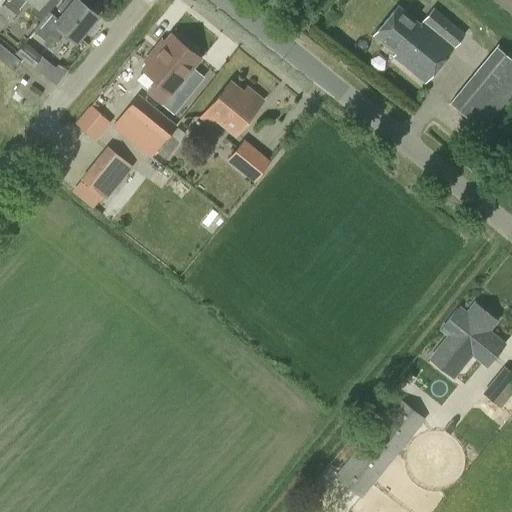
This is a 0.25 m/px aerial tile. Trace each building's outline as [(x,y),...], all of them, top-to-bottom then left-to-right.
[(5,0),(0,7),(0,29),(8,20),(9,21),(19,9),(18,8),(25,0),(30,0),(37,6),(41,0),(5,0)] [(75,41),(96,15),(85,6),(87,3),(86,0),(63,0),(57,8),(63,12),(58,18),(48,10),(33,30),(51,45),(62,31),(75,41)] [(420,24),(397,5),(373,34),(397,53),(394,56),(425,81),(463,33),(433,8),(420,24)] [(160,103),(170,92),(199,56),(171,34),(156,52),(154,50),(145,61),(148,63),(142,69),(156,80),(147,92),(160,103)] [(33,67),(42,55),(24,41),(15,52),(33,67)] [(482,130),(511,93),(511,59),(496,45),(449,102),(482,130)] [(242,92),(230,81),(201,116),(211,124),(216,118),(234,133),(261,99),(246,87),(242,92)] [(96,140),(121,109),(99,93),(75,123),(96,140)] [(149,158),(176,125),(138,93),(111,126),(149,158)] [(253,181),(270,161),(244,139),(226,159),(253,181)] [(127,163),(108,147),(83,179),(102,194),(127,163)] [(463,360),(494,319),(475,303),(443,343),(463,360)] [(438,410),(460,382),(431,358),(408,386),(398,397),(334,476),(361,498),(425,419),(406,404),(416,392),(438,410)] [(500,407),(511,392),(511,371),(504,365),(482,392),(500,407)]
